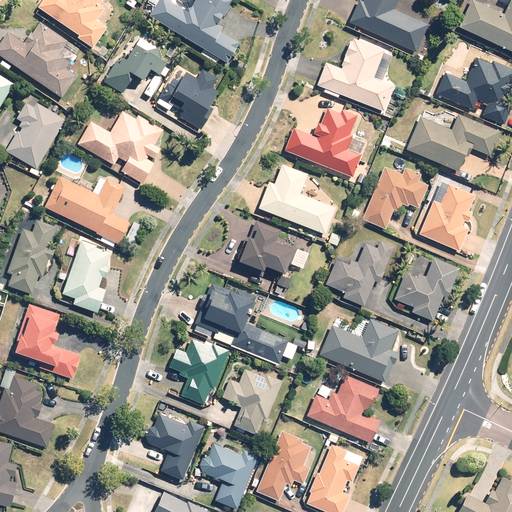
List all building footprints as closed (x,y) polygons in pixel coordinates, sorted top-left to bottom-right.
[(44,0),(41,5),(97,43),(109,26),(99,19),(107,8),(102,4),(104,0),(44,0)] [(236,0),(235,0),(196,0),(191,9),(176,0),(160,0),(152,14),(230,62),(242,42),(223,30),(227,25),(222,22),(236,0)] [(360,0),(351,20),(419,51),(432,23),(397,7),(400,0),(360,0)] [(480,0),(468,0),(458,24),(511,49),(511,0),(506,12),(480,0)] [(11,30),(0,46),(0,52),(65,97),(80,75),(68,67),(73,60),(62,53),(70,40),(42,20),(27,41),(11,30)] [(139,72),(149,78),(156,92),(165,76),(163,75),(172,60),(162,54),(165,50),(144,37),(132,57),(124,52),(106,81),(126,93),(139,72)] [(345,67),(328,60),(320,83),(328,86),(326,91),(341,96),(342,93),(387,110),(397,84),(377,76),(387,50),(356,38),(345,67)] [(511,102),(505,100),(511,85),(511,66),(495,59),(494,63),(479,56),(468,80),(447,71),(437,94),(474,111),(480,98),(491,103),(485,115),(507,125),(511,113),(511,102)] [(199,78),(179,66),(159,101),(172,109),(174,105),(185,111),(182,115),(205,128),(212,115),(209,113),(222,91),(214,86),(219,77),(205,68),(199,78)] [(0,108),(16,83),(0,72),(0,108)] [(39,168),(68,118),(37,100),(34,105),(28,102),(19,118),(25,121),(8,150),(39,168)] [(320,120),(315,133),(296,126),(287,150),(356,175),(368,141),(352,135),(358,118),(329,107),(324,122),(320,120)] [(94,120),(81,142),(117,163),(121,156),(129,161),(124,168),(147,181),(158,162),(149,157),(151,154),(158,158),(164,147),(157,143),(166,129),(140,114),(137,118),(124,110),(111,131),(94,120)] [(455,127),(422,114),(409,148),(463,169),(472,146),(493,155),(503,130),(460,113),(455,127)] [(310,173),(284,163),(277,182),(271,180),(260,206),(327,233),(337,206),(303,192),(310,173)] [(419,182),(423,173),(408,166),(405,173),(387,165),(365,217),(388,227),(395,209),(401,211),(405,203),(420,210),(430,187),(419,182)] [(62,175),(47,205),(123,242),(132,222),(114,213),(128,186),(109,177),(101,194),(62,175)] [(478,192),(442,179),(421,235),(463,250),(472,228),(464,225),(466,220),(471,222),(475,213),(470,211),(478,192)] [(35,231),(25,227),(10,271),(14,273),(10,284),(34,293),(41,274),(46,276),(56,248),(51,246),(59,226),(40,219),(35,231)] [(305,242),(306,239),(258,219),(252,233),(248,232),(236,263),(266,275),(271,263),(288,271),(292,262),(305,267),(314,246),(305,242)] [(114,249),(84,239),(65,292),(78,296),(76,302),(101,311),(108,289),(101,286),(104,276),(108,277),(112,265),(109,264),(114,249)] [(347,297),(368,305),(377,281),(383,283),(396,246),(382,240),(380,247),(367,242),(358,265),(338,258),(328,283),(350,290),(347,297)] [(408,269),(396,298),(417,306),(415,312),(436,320),(446,295),(449,296),(461,267),(436,256),(428,277),(408,269)] [(294,277),(283,273),(278,284),(290,288),(294,277)] [(299,344),(290,341),(291,338),(249,322),(259,295),(234,286),(233,288),(214,281),(210,293),(206,291),(202,304),(204,305),(198,322),(201,323),(198,332),(213,337),(215,331),(220,333),(221,329),(236,335),(232,345),(282,363),(285,355),(294,358),(299,344)] [(62,313),(32,303),(15,353),(43,363),(42,367),(75,378),(84,354),(59,346),(64,331),(57,329),(62,313)] [(392,349),(401,330),(372,317),(363,337),(334,324),(321,353),(388,383),(401,353),(392,349)] [(216,389),(232,349),(194,334),(188,350),(180,346),(172,366),(183,370),(182,373),(190,376),(183,393),(207,403),(213,387),(216,389)] [(269,419),(284,380),(247,366),(241,382),(231,378),(224,397),(245,405),(237,425),(259,434),(265,417),(269,419)] [(371,414),(382,388),(348,373),(339,393),(334,391),(331,399),(317,393),(308,414),(373,443),(383,419),(371,414)] [(0,428),(50,446),(57,423),(41,417),(45,404),(41,403),(45,392),(39,390),(41,382),(17,374),(12,389),(8,388),(1,407),(0,407),(0,428)] [(185,479),(206,426),(191,420),(190,424),(162,412),(149,442),(171,451),(164,470),(185,479)] [(305,438),(283,429),(258,491),(281,500),(288,482),(295,485),(296,481),(305,484),(312,466),(306,464),(313,446),(303,442),(305,438)] [(0,501),(14,505),(19,482),(11,480),(13,474),(17,475),(19,463),(10,461),(15,443),(0,439),(0,501)] [(355,482),(366,456),(333,443),(309,502),(334,511),(344,511),(352,494),(345,491),(349,480),(355,482)] [(225,478),(217,498),(240,506),(258,455),(246,450),(244,454),(216,444),(212,457),(211,457),(210,457),(209,457),(209,458),(208,458),(207,458),(206,459),(205,459),(205,460),(204,461),(203,462),(203,463),(203,464),(202,465),(202,466),(202,467),(203,467),(203,468),(203,469),(203,470),(204,470),(204,471),(205,472),(225,478)] [(471,492),(460,511),(511,511),(511,478),(504,475),(497,489),(493,488),(487,500),(471,492)] [(194,511),(195,511),(165,495),(156,511),(194,511)]
